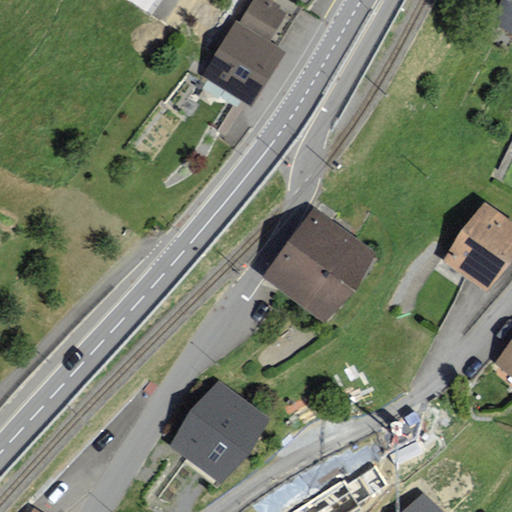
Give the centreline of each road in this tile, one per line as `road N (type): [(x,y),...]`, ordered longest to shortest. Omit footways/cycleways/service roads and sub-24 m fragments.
road 1 (residential): [(394,0),(312,146),(289,221),(89,511)]
road 2 (secondary): [(0,452),(258,160),(360,0)]
road 3 (residential): [(214,511),(269,473),(437,383),(511,298)]
